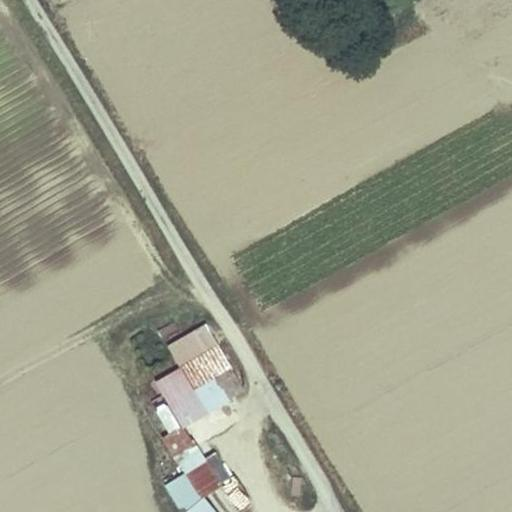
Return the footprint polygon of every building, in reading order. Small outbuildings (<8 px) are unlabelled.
[(169,346),(180,365),(218,345),(206,324),(169,346)] [(232,369),(218,345),(180,365),(156,381),(180,423),(183,428),(229,401),(227,398),(216,379),(232,369)] [(216,379),(227,398),(244,388),(232,369),(216,379)] [(220,486),(183,428),(180,423),(161,435),(202,498),(220,486)] [(215,491),(209,494),(219,511),(236,511),(229,499),(223,503),(215,491)] [(210,511),(202,498),(183,510),(183,511),(210,511)]
